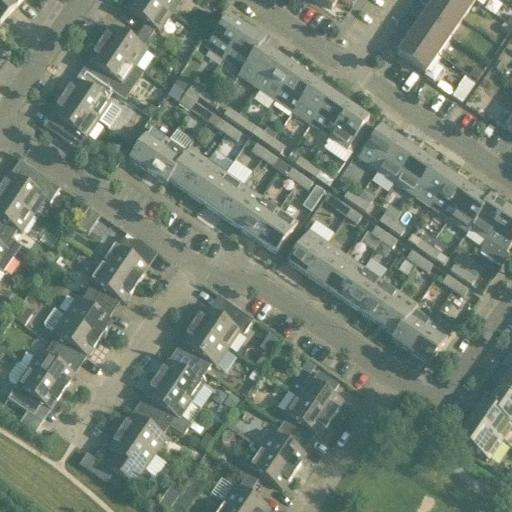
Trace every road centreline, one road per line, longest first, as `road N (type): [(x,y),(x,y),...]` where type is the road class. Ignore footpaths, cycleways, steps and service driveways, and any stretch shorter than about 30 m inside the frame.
road 1 (residential): [(202,269),(4,123)]
road 2 (residential): [(399,378),(254,284),(202,269)]
road 3 (residential): [(74,442),(202,269)]
road 4 (residential): [(511,186),(347,72)]
road 5 (residential): [(307,511),(399,378)]
road 6 (residential): [(399,378),(437,404),(450,403),(511,322)]
road 7 (residential): [(4,123),(87,0)]
road 8 (residential): [(347,72),(243,0)]
